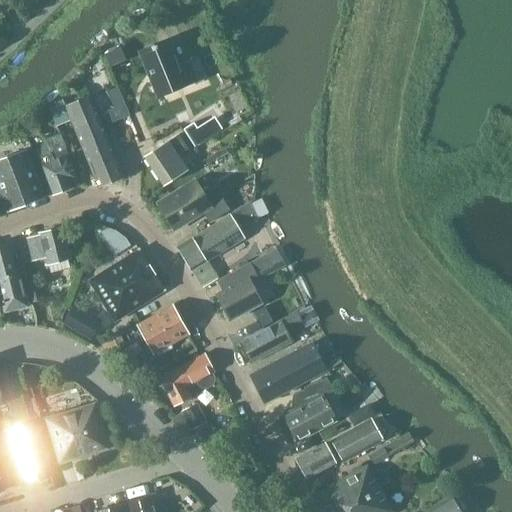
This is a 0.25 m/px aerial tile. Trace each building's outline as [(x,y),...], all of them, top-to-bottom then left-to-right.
[(167,40),(138,52),(156,97),(197,81),(189,61),(178,66),(167,40)] [(109,67),(123,60),(119,49),(104,56),(109,67)] [(87,88),(77,92),(81,100),(90,97),(90,96),(87,88)] [(61,100),(47,106),(55,127),(70,121),(97,186),(98,187),(123,177),(90,97),(81,100),(64,107),(61,100)] [(123,103),(106,110),(112,123),(128,116),(123,103)] [(34,122),(22,127),(26,138),(38,133),(34,122)] [(193,122),(182,129),(194,147),(204,140),(196,127),(193,122)] [(77,179),(63,144),(60,135),(45,140),(50,152),(36,157),(40,167),(40,166),(51,195),(71,187),(69,182),(77,179)] [(163,186),(186,170),(177,155),(187,149),(177,135),(144,157),(163,186)] [(0,198),(5,212),(44,198),(26,151),(0,160),(0,198)] [(204,194),(203,193),(194,178),(154,202),(172,232),(202,213),(207,222),(228,209),(215,188),(204,194)] [(191,270),(242,238),(237,231),(256,219),(250,204),(176,247),(191,270)] [(106,237),(116,231),(106,226),(101,229),(106,237)] [(38,235),(26,238),(32,261),(43,258),(45,265),(69,259),(68,257),(70,253),(68,247),(65,245),(61,228),(37,234),(38,235)] [(0,298),(4,312),(27,307),(20,278),(15,276),(7,243),(0,245),(0,298)] [(114,321),(146,301),(164,290),(138,250),(89,281),(114,321)] [(222,291),(214,295),(228,320),(261,302),(250,281),(249,278),(256,274),(250,262),(217,280),(222,291)] [(29,303),(43,300),(38,283),(25,287),(29,303)] [(153,355),(188,335),(171,305),(137,325),(153,355)] [(89,339),(96,327),(83,320),(87,314),(73,306),(63,324),(89,339)] [(264,306),(254,312),(262,326),(272,321),(264,306)] [(251,364),(290,342),(284,330),(300,322),(295,313),(239,343),(242,347),(241,351),(242,354),(246,355),(251,364)] [(122,334),(103,345),(108,354),(127,344),(122,334)] [(264,403),(325,371),(311,343),(249,375),(264,403)] [(212,385),(214,381),(214,377),(212,373),(213,373),(203,354),(158,379),(172,406),(191,396),(186,387),(195,382),(197,385),(200,387),(205,388),(212,385)] [(144,366),(138,369),(143,377),(151,373),(148,367),(145,369),(144,366)] [(296,442),(336,421),(323,396),(332,391),(325,378),(292,395),(298,407),(282,415),(296,442)] [(28,395),(8,401),(14,423),(34,417),(28,395)] [(58,464),(108,449),(95,403),(45,419),(58,464)] [(197,405),(182,412),(190,428),(205,421),(197,405)] [(359,411),(349,416),(355,427),(365,422),(359,411)] [(381,415),(377,417),(383,429),(388,427),(381,415)] [(342,462),(382,441),(370,420),(365,422),(355,427),(296,459),(306,477),(334,462),(332,458),(338,455),(342,462)] [(25,484),(51,476),(34,422),(8,430),(25,484)] [(382,448),(368,456),(373,465),(387,457),(382,448)] [(321,511),(338,511),(380,489),(366,465),(312,495),(321,511)] [(0,490),(4,490),(4,489),(6,488),(9,484),(6,474),(2,472),(0,472),(0,490)] [(392,511),(380,489),(338,511),(392,511)] [(128,511),(154,511),(150,497),(126,503),(128,511)] [(458,511),(449,497),(424,511),(458,511)]
